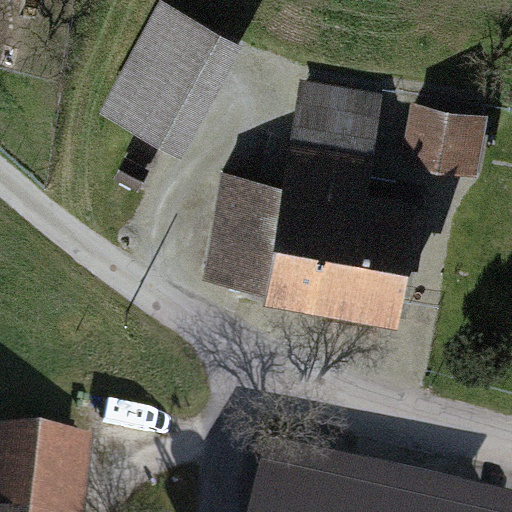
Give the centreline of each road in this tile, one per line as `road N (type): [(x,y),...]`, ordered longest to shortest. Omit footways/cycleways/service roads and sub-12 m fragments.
road 1 (residential): [(511,433),(261,358),(139,283),(0,169)]
road 2 (unknown): [(139,283),(275,60)]
